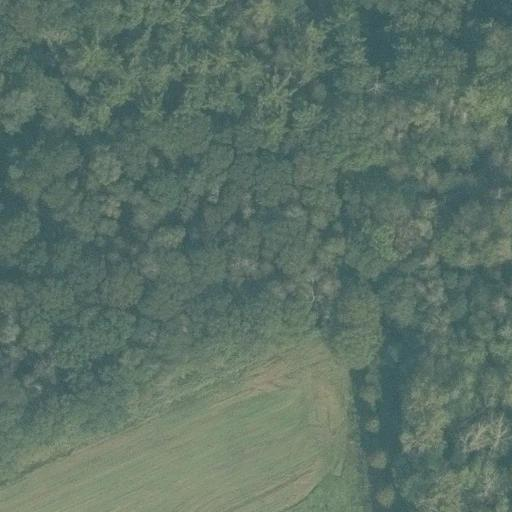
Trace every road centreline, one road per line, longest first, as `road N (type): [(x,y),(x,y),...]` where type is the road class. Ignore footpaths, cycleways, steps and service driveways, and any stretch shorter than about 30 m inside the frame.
road 1 (track): [(401,511),(319,0)]
road 2 (track): [(346,174),(223,156),(0,143)]
